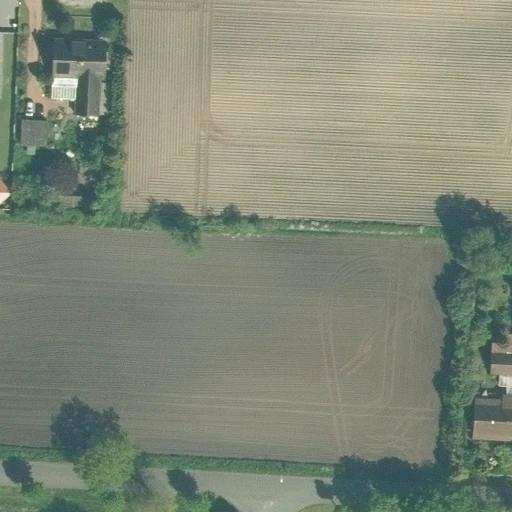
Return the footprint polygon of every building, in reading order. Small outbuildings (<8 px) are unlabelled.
[(102,37),(49,36),(48,75),(70,76),(69,112),(98,112),(99,76),(101,76),(102,37)] [(26,118),(26,142),(48,142),(48,118),(26,118)] [(0,172),(0,206),(17,190),(0,172)] [(511,350),(492,350),(491,370),(511,370),(511,350)] [(511,397),(474,396),(473,435),(511,436),(511,397)]
